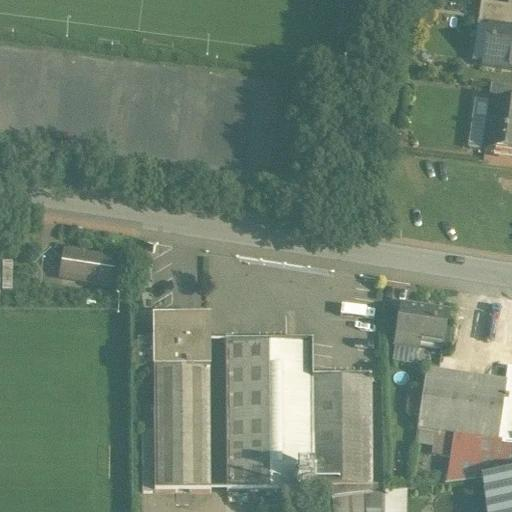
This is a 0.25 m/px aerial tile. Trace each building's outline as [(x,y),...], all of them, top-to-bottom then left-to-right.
[(511,16),(511,8),(480,4),(477,21),(489,23),(488,28),(510,31),(511,16)] [(488,28),(487,28),(482,67),(511,70),(511,31),(510,31),(488,28)] [(511,88),(490,85),(488,98),(511,101),(511,88)] [(511,106),(490,103),(483,153),(511,156),(511,106)] [(113,262),(65,254),(62,274),(84,277),(83,284),(109,287),(113,262)] [(11,264),(1,263),(1,292),(11,292),(11,264)] [(418,310),(400,307),(393,347),(441,354),(447,315),(446,314),(445,316),(418,312),(418,310)] [(207,320),(153,321),(153,320),(152,320),(152,370),(209,370),(208,319),(207,319),(207,320)] [(268,344),(224,345),(226,493),(269,493),(268,344)] [(311,344),(268,344),(269,493),(297,493),(297,489),(301,489),(301,488),(312,488),(313,503),(332,500),(372,496),(370,380),(312,380),(311,344)] [(511,369),(507,368),(504,383),(496,444),(511,446),(511,369)] [(209,370),(152,370),(153,434),(153,470),(154,494),(210,493),(209,370)] [(504,383),(425,371),(422,393),(418,418),(416,432),(453,437),(496,444),(504,383)] [(422,393),(411,392),(407,416),(418,418),(422,393)] [(153,434),(139,432),(139,468),(153,470),(153,434)] [(453,437),(416,432),(414,445),(432,448),(430,455),(449,458),(453,437)] [(496,444),(453,437),(449,458),(445,486),(482,482),(504,479),(507,459),(494,457),(496,444)] [(511,446),(496,444),(494,457),(507,459),(504,479),(511,477),(511,446)] [(153,470),(139,468),(139,492),(154,494),(153,470)] [(511,511),(511,477),(482,482),(486,511),(511,511)] [(403,511),(404,491),(384,494),(382,511),(403,511)] [(372,496),(332,500),(332,511),(382,511),(384,494),(372,496)]
